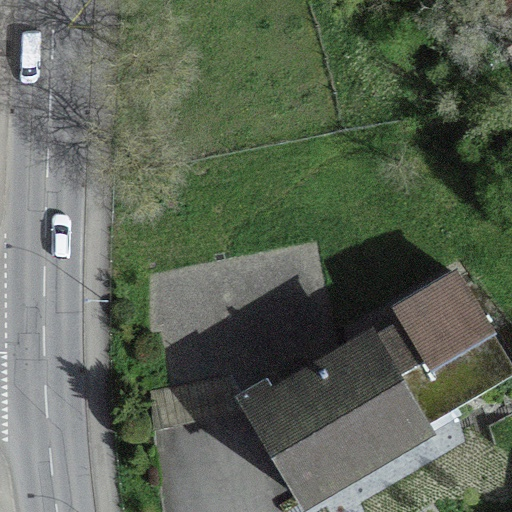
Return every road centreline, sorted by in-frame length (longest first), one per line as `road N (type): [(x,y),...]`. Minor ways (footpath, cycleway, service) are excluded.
road 1 (tertiary): [(43,351),(53,0)]
road 2 (tertiary): [(56,511),(43,351)]
